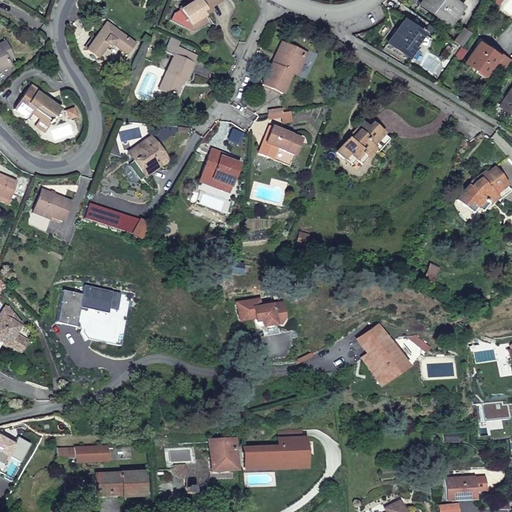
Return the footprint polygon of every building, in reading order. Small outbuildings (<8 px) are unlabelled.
[(189,25),(190,27),(196,23),(199,27),(207,22),(202,14),(219,2),(217,0),(192,0),(193,2),(173,14),(170,21),(183,28),(189,25)] [(461,7),(452,0),(423,0),(421,4),(449,24),(461,7)] [(422,33),(404,19),(388,42),(406,55),(422,33)] [(106,23),(85,50),(96,58),(106,45),(112,44),(120,50),(122,47),(129,53),(135,44),(106,23)] [(196,23),(190,27),(192,31),(199,27),(196,23)] [(463,29),(454,41),(461,46),(470,33),(463,29)] [(181,42),(171,37),(169,43),(178,48),(181,42)] [(199,51),(181,42),(178,48),(169,43),(165,51),(174,56),(158,90),(175,98),(183,80),(186,81),(199,51)] [(277,60),(284,45),(282,43),(274,59),(277,60)] [(485,76),(494,62),(499,55),(480,43),(466,63),(485,76)] [(0,71),(10,66),(4,53),(7,52),(4,44),(0,45),(0,71)] [(262,85),(282,95),(292,74),(296,76),(304,60),(291,54),(294,49),(284,45),(277,60),(274,59),(262,85)] [(467,50),(461,46),(454,57),(460,60),(467,50)] [(291,54),(304,60),(306,55),(294,49),(291,54)] [(499,55),(494,62),(504,69),(511,57),(502,50),(499,55)] [(60,110),(47,101),(36,93),(37,92),(30,86),(15,108),(29,118),(31,115),(38,120),(48,126),(60,110)] [(511,86),(499,105),(511,114),(511,86)] [(36,93),(47,101),(48,99),(37,92),(36,93)] [(27,120),(29,118),(15,108),(13,111),(27,120)] [(73,109),(68,110),(71,120),(76,118),(73,109)] [(290,111),(268,114),(268,119),(282,118),(283,123),(292,122),(290,111)] [(44,133),(48,126),(38,120),(34,127),(44,133)] [(383,134),(372,124),(369,129),(362,123),(356,131),(358,133),(349,142),(347,140),(336,152),(344,159),(348,154),(355,161),(361,154),(367,159),(375,150),(372,146),(383,134)] [(272,127),(258,153),(272,159),(277,148),(294,156),(301,140),(272,127)] [(358,133),(356,131),(347,140),(349,142),(358,133)] [(372,146),(375,150),(378,152),(389,139),(383,134),(372,146)] [(151,138),(132,151),(148,175),(156,169),(162,164),(159,160),(164,156),(151,138)] [(277,148),(272,159),(289,166),(294,156),(277,148)] [(128,154),(144,177),(148,175),(132,151),(128,154)] [(221,155),(211,151),(199,183),(210,187),(212,180),(230,187),(238,165),(229,162),(220,158),(221,155)] [(348,154),(344,159),(351,166),(355,161),(348,154)] [(361,154),(355,161),(361,166),(367,159),(361,154)] [(506,185),(494,169),(486,175),(484,172),(477,178),(478,180),(474,183),(470,188),(468,186),(457,200),(465,207),(469,202),(477,208),(484,200),(488,204),(496,198),(493,195),(506,185)] [(25,186),(0,175),(0,197),(9,201),(12,193),(21,197),(25,186)] [(478,180),(477,178),(472,181),(468,186),(470,188),(474,183),(478,180)] [(212,180),(210,187),(227,193),(230,187),(212,180)] [(493,195),(496,198),(498,201),(511,191),(506,185),(493,195)] [(69,202),(41,191),(33,211),(62,222),(69,202)] [(484,200),(477,208),(482,211),(488,204),(484,200)] [(469,202),(465,207),(472,213),(477,208),(469,202)] [(300,233),(297,239),(306,241),(308,235),(300,233)] [(306,241),(297,239),(296,245),(304,247),(306,241)] [(62,290),(55,323),(75,328),(79,308),(107,314),(108,309),(112,292),(84,286),(82,295),(62,290)] [(121,294),(112,292),(108,309),(117,311),(121,294)] [(258,299),(235,303),(239,321),(253,318),(254,321),(260,320),(263,336),(278,333),(275,324),(279,323),(284,317),(282,302),(260,306),(258,299)] [(15,347),(21,351),(26,344),(27,342),(15,335),(21,325),(5,307),(0,315),(0,345),(2,343),(13,350),(15,347)] [(378,323),(358,338),(368,352),(362,357),(372,372),(374,371),(381,380),(403,365),(396,355),(399,354),(378,323)] [(281,430),(282,439),(303,438),(303,429),(281,430)] [(0,472),(3,474),(12,458),(20,463),(31,445),(19,437),(14,445),(0,436),(0,472)] [(282,439),(282,447),(282,450),(251,451),(244,452),(244,468),(306,465),(305,438),(303,438),(282,439)] [(193,487),(193,489),(197,488),(204,483),(209,471),(234,471),(233,441),(208,442),(209,460),(184,461),(184,465),(174,465),(174,470),(170,470),(182,478),(185,478),(192,478),(193,487)] [(107,445),(57,448),(57,459),(75,459),(76,462),(107,461),(107,445)] [(143,473),(95,475),(95,490),(92,490),(92,493),(96,493),(96,496),(121,495),(121,498),(143,497),(143,473)] [(446,479),(447,501),(475,500),(475,491),(474,478),(474,477),(446,479)] [(484,490),(484,477),(474,478),(475,491),(484,490)] [(509,500),(500,500),(500,510),(509,510),(509,500)] [(404,511),(399,501),(383,509),(384,511),(404,511)]
